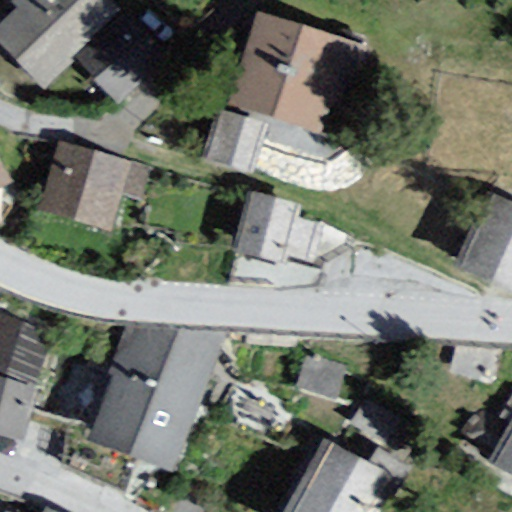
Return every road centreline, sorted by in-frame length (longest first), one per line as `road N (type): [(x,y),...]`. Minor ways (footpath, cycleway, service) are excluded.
road 1 (residential): [(0,281),(113,318),(384,316),(511,329)]
road 2 (residential): [(0,464),(110,511)]
